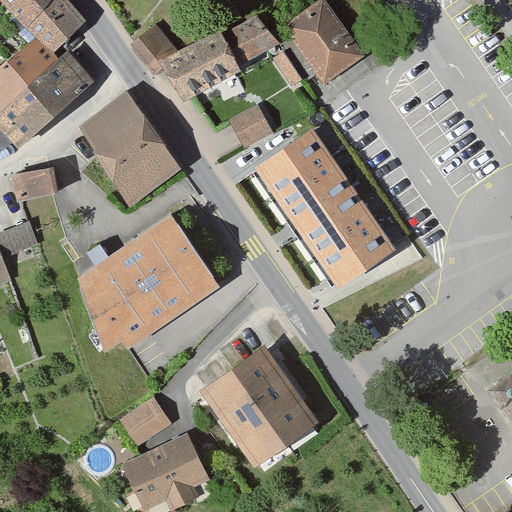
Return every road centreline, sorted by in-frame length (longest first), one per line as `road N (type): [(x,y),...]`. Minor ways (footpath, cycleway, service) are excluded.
road 1 (tertiary): [(431,511),(130,72)]
road 2 (residential): [(130,72),(44,147),(0,169)]
